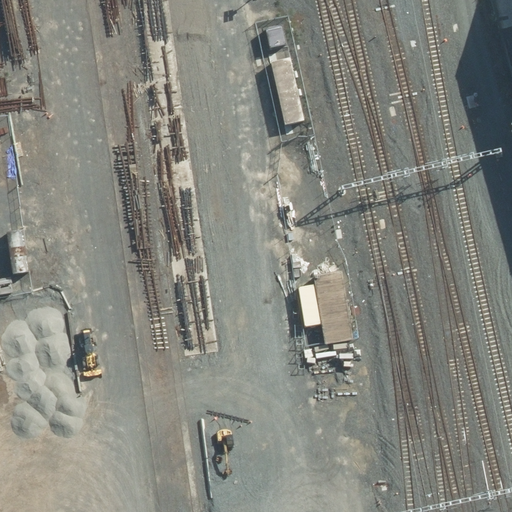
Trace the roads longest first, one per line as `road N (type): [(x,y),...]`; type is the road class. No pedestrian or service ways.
road 1 (track): [(75,0),(149,511)]
road 2 (track): [(234,241),(192,0)]
